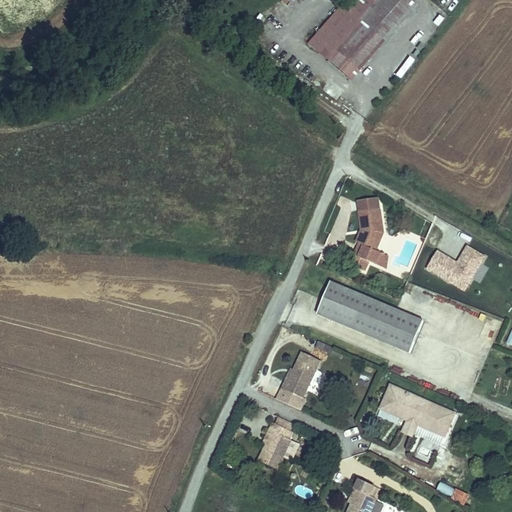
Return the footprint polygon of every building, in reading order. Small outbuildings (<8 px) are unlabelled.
[(336,65),(392,0),(370,0),(349,25),(341,18),(308,57),(350,93),(358,85),(336,65)] [(416,18),(395,0),(392,0),(336,65),(358,85),(416,18)] [(443,19),(447,14),(438,8),(435,12),(443,19)] [(429,18),(425,24),(435,30),(439,24),(429,18)] [(400,78),(414,60),(406,53),(392,71),(400,78)] [(377,245),(384,229),(384,201),(362,202),(362,220),(367,222),(360,238),(351,261),(365,267),(369,257),(377,260),(382,247),(377,245)] [(367,222),(362,220),(356,236),(360,238),(367,222)] [(459,260),(435,249),(425,272),(469,291),(486,253),(466,245),(459,260)] [(388,250),(382,247),(377,260),(387,265),(388,250)] [(424,319),(330,280),(316,313),(410,352),(424,319)] [(308,391),(320,361),(301,353),(293,372),(290,381),(285,379),(281,390),(297,396),(300,388),(308,391)] [(313,380),(319,383),(323,373),(317,371),(313,380)] [(505,396),(510,379),(498,376),(494,392),(505,396)] [(454,414),(391,385),(380,409),(405,420),(400,431),(412,436),(417,425),(443,437),(454,414)] [(294,423),(278,416),(274,423),(291,430),(294,423)] [(240,428),(247,431),(252,420),(245,417),(240,428)] [(259,462),(278,470),(291,441),(288,439),(292,431),(291,430),(274,423),(272,422),(269,431),(272,432),(267,444),(259,462)] [(272,432),(269,431),(264,442),(267,444),(272,432)] [(371,511),(382,487),(359,478),(352,494),(355,495),(350,509),(348,511),(371,511)] [(450,497),(465,504),(470,495),(455,487),(450,497)] [(355,495),(352,494),(347,507),(350,509),(355,495)]
